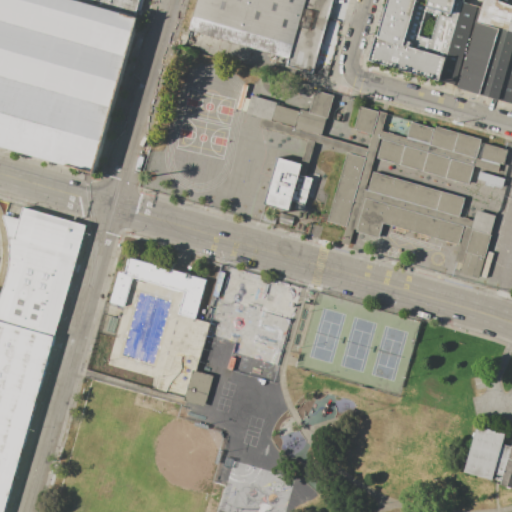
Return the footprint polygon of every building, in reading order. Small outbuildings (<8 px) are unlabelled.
[(0,0),(0,147),(87,173),(95,175),(145,0),(0,0)] [(190,29),(198,0),(306,0),(290,58),(190,29)] [(290,58),(306,0),(333,0),(313,73),(288,66),(290,58)] [(440,83),(371,62),(389,0),(463,0),(463,2),(441,80),(440,83)] [(463,2),(482,8),(483,0),(497,0),(511,5),(511,102),(458,88),(457,85),(441,80),(463,2)] [(268,53),(266,60),(254,57),(256,49),(268,53)] [(251,75),(279,83),(275,98),(246,90),(251,75)] [(277,99),(282,84),(310,93),(306,108),(277,99)] [(496,216),(476,210),(474,220),(460,217),(466,197),(373,171),(377,159),(469,184),(471,177),(499,185),(509,149),(411,122),(407,137),(382,131),(387,113),(361,106),(354,129),(373,134),(369,148),(322,135),(334,95),(315,90),(309,111),(252,95),(247,114),(261,117),(258,127),(310,141),(304,165),(278,158),(266,201),(304,212),(313,178),(306,176),(315,142),(347,151),(327,221),(357,229),(356,231),(379,238),(383,223),(460,245),(455,261),(463,263),(466,252),(485,258),(496,216)] [(54,336),(0,321),(0,297),(7,280),(9,265),(10,254),(9,240),(7,227),(3,217),(3,215),(20,219),(24,207),(86,225),(54,336)] [(295,217),(292,226),(279,222),(282,213),(295,217)] [(306,215),(303,227),(297,226),(300,213),(306,215)] [(277,217),(275,224),(262,220),(264,214),(277,217)] [(123,303),(131,276),(186,291),(180,311),(193,315),(203,279),(127,257),(123,272),(117,271),(109,299),(123,303)] [(0,511),(0,321),(54,336),(5,511),(0,511)] [(192,370),(183,398),(202,404),(211,376),(192,370)] [(478,426),(506,434),(503,444),(511,446),(511,486),(502,484),(504,477),(495,475),(493,481),(465,473),(478,426)]
